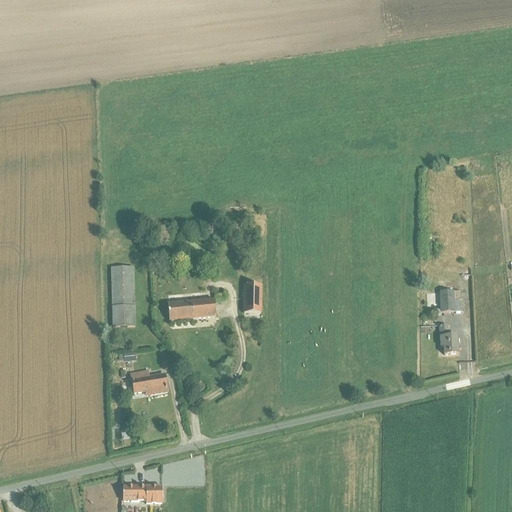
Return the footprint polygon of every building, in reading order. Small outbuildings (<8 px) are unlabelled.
[(134,268),(111,269),(112,329),(135,329),(134,268)] [(433,271),(433,284),(443,284),(443,291),(453,291),(453,271),(433,271)] [(430,274),(422,274),(422,287),(430,287),(430,274)] [(145,289),(153,289),(154,281),(146,281),(145,289)] [(262,287),(243,287),(243,315),(261,315),(262,287)] [(460,293),(439,294),(440,315),(462,313),(462,302),(460,302),(460,293)] [(214,301),(167,306),(169,324),(216,319),(214,301)] [(448,327),(439,328),(440,348),(443,348),(444,357),(458,356),(457,337),(448,338),(448,327)] [(123,356),(119,356),(120,363),(124,362),(124,363),(136,362),(135,354),(123,355),(123,356)] [(148,372),(131,375),(134,395),(150,392),(151,397),(167,394),(164,375),(149,378),(148,372)] [(165,507),(166,490),(121,488),(121,505),(165,507)]
